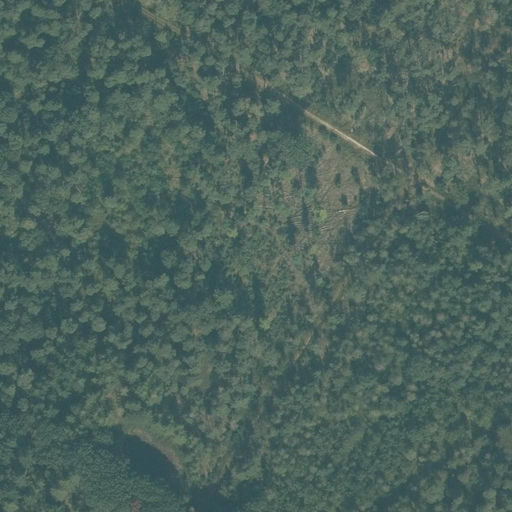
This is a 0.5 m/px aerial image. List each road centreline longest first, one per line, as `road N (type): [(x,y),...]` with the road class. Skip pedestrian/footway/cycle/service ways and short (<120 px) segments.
road 1 (track): [(406,175),(199,511)]
road 2 (track): [(406,175),(511,7)]
road 3 (track): [(127,0),(270,91)]
road 4 (track): [(270,91),(406,175)]
road 5 (track): [(406,175),(511,241)]
